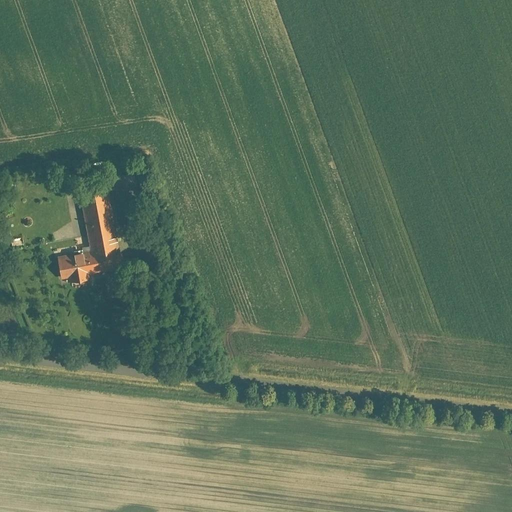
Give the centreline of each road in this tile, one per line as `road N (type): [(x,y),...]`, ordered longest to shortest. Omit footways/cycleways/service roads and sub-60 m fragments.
road 1 (residential): [(0,357),(511,416)]
road 2 (unknown): [(163,376),(118,169)]
